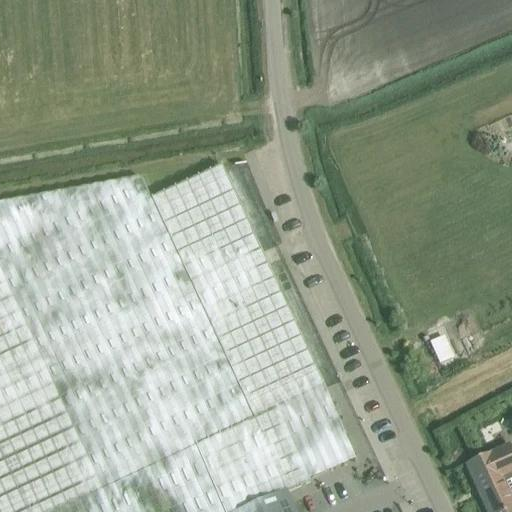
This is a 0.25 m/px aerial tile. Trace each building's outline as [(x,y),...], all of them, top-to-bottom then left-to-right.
[(222,168),(151,201),(255,421),(278,410),(325,389),(222,168)] [(0,205),(0,511),(222,511),(196,449),(255,421),(151,201),(141,180),(0,205)] [(450,316),(429,328),(433,336),(431,337),(444,364),(452,359),(439,333),(450,327),(455,325),(450,316)] [(255,421),(196,449),(222,511),(245,511),(285,494),(310,484),(299,459),(278,410),(255,421)] [(484,459),(465,467),(486,511),(511,511),(511,501),(502,480),(511,475),(511,451),(510,446),(484,459)] [(293,511),(285,494),(245,511),(293,511)]
